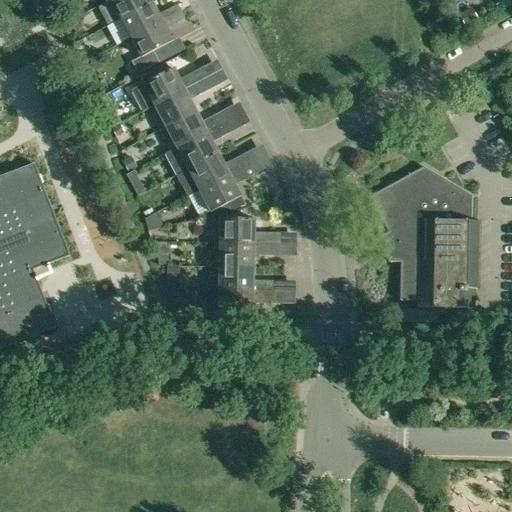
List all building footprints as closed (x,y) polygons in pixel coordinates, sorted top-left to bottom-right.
[(110,0),(109,1),(110,2),(119,20),(151,3),(149,0),(110,0)] [(157,15),(151,3),(119,20),(129,39),(161,22),(157,15)] [(176,5),(163,12),(167,19),(180,12),(176,5)] [(184,19),(180,12),(167,19),(170,26),(184,19)] [(161,22),(129,39),(140,59),(132,63),(138,74),(160,63),(154,52),(172,42),(165,29),(161,22)] [(142,113),(153,107),(202,81),(196,71),(182,78),(183,80),(179,82),(172,69),(153,79),(149,72),(139,77),(142,84),(130,90),(142,113)] [(202,81),(153,107),(164,128),(195,112),(188,99),(192,97),(192,99),(207,91),(202,81)] [(99,116),(113,109),(105,94),(92,101),(99,116)] [(195,112),(164,128),(175,149),(224,123),(219,113),(204,121),(205,122),(202,124),(195,112)] [(224,123),(175,149),(164,155),(175,176),(217,154),(211,142),(214,140),(215,141),(229,133),(224,123)] [(217,154),(175,176),(187,198),(247,166),(242,156),(227,164),(228,165),(224,167),(217,154)] [(41,184),(42,183),(39,176),(38,176),(33,164),(0,177),(0,348),(54,328),(49,313),(50,312),(47,305),(46,305),(32,270),(69,256),(41,184)] [(252,176),(247,166),(187,198),(192,207),(203,201),(209,214),(227,205),(240,197),(233,184),(237,182),(237,184),(252,176)] [(471,197),(440,178),(423,168),(367,198),(387,233),(375,240),(388,263),(399,263),(399,301),(416,302),(415,309),(474,310),(474,290),(478,290),(479,223),(471,222),(471,197)] [(133,171),(128,174),(126,175),(132,188),(137,196),(145,192),(133,171)] [(227,205),(230,212),(244,204),(240,197),(227,205)] [(218,220),(218,245),(273,245),(274,234),(257,234),(257,235),(253,235),(253,220),(218,220)] [(273,245),(218,245),(218,269),(253,269),(253,255),(257,255),(257,257),(273,257),(273,245)] [(166,278),(178,278),(178,267),(166,266),(166,278)] [(253,269),(218,269),(218,293),(273,293),(273,282),(257,282),(257,283),(253,283),(253,269)] [(273,305),(273,293),(218,293),(217,317),(252,317),(252,303),(256,303),(256,305),(273,305)] [(182,307),(174,310),(179,324),(187,321),(182,307)]
